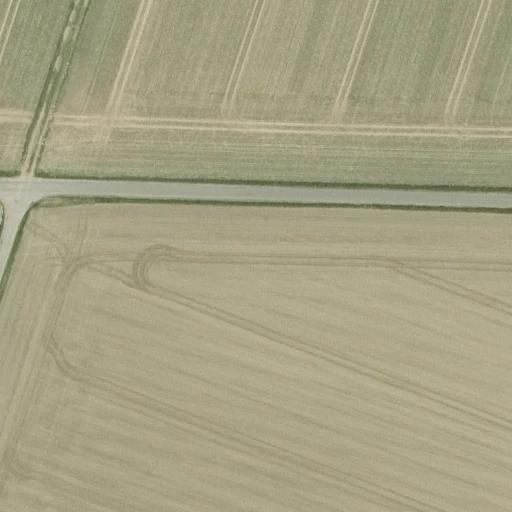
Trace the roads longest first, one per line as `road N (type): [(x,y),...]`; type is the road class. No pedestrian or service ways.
road 1 (unclassified): [(25,185),(511,199)]
road 2 (track): [(85,0),(25,185)]
